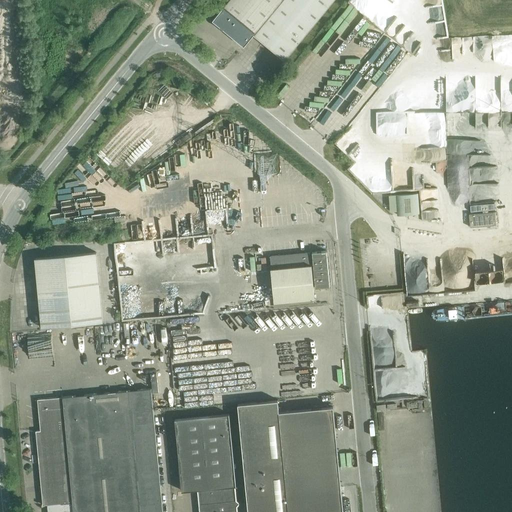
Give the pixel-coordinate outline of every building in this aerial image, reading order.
[(333,0),(229,0),(213,20),(244,45),(254,34),(284,59),(333,0)] [(445,20),(445,11),(424,12),(424,20),(445,20)] [(429,36),(440,36),(441,25),(429,24),(429,36)] [(447,161),(447,148),(441,148),(441,149),(420,148),(419,159),(447,161)] [(398,214),(419,213),(418,193),(396,194),(398,214)] [(483,213),(469,214),(470,227),(496,225),(495,211),(488,212),(488,210),(495,210),(494,203),(470,206),(471,212),(483,211),(483,213)] [(234,207),(207,208),(208,232),(235,231),(234,207)] [(35,258),(40,304),(42,327),(53,326),(103,321),(97,252),(35,258)] [(271,268),(272,278),(274,301),(315,298),(312,264),(311,264),(310,252),(270,256),(271,268)] [(163,511),(151,388),(37,399),(40,430),(36,431),(43,505),(47,504),(48,511),(163,511)] [(238,403),(248,511),(343,511),(333,406),(279,411),(278,399),(238,403)] [(216,403),(216,414),(225,414),(225,403),(216,403)] [(175,419),(181,480),(182,490),(198,489),(200,511),(237,511),(237,506),(239,503),(236,500),(235,485),(236,485),(229,414),(175,419)]
